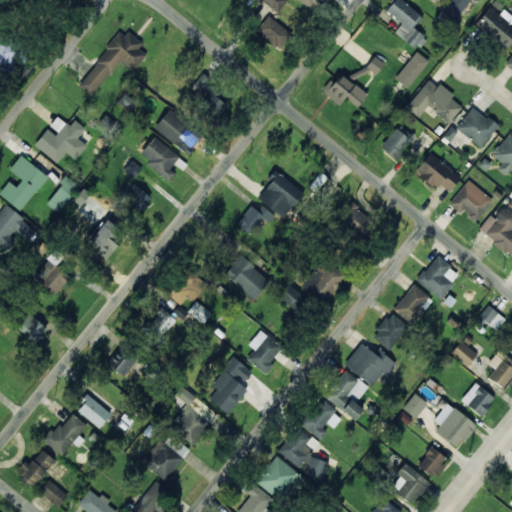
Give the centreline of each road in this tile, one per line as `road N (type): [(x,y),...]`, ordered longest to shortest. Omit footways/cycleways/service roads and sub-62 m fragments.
road 1 (residential): [(0,442),(357,0)]
road 2 (tertiary): [(511,291),(156,0)]
road 3 (residential): [(193,511),(428,222)]
road 4 (residential): [(0,131),(105,0)]
